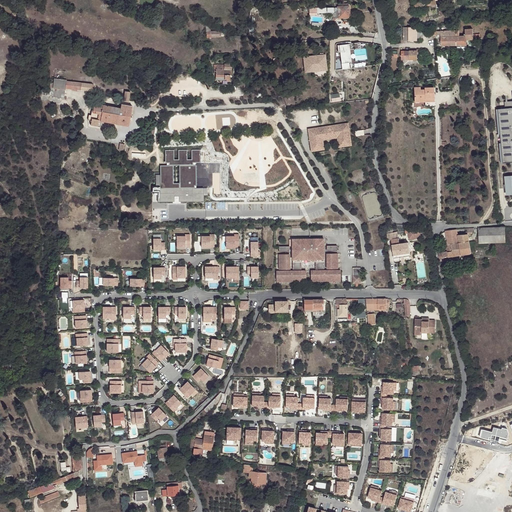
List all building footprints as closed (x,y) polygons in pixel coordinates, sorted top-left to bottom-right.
[(337,3),(338,17),(342,17),(345,17),(345,19),(350,18),(351,18),(351,14),(350,14),(349,5),(348,5),(347,3),(337,3)] [(211,33),(210,27),(205,26),(206,37),(210,37),(210,38),(221,37),(220,32),(211,33)] [(423,41),(423,28),(409,28),(410,41),(423,41)] [(459,31),(457,31),(432,32),(432,31),(431,31),(431,32),(426,32),(426,36),(435,36),(441,35),(441,46),(467,46),(467,41),(480,40),(480,37),(480,35),(473,35),(473,30),(465,30),(465,31),(465,37),(459,37),(459,31)] [(360,41),(337,44),(338,51),(340,51),(343,69),(350,68),(350,62),(352,61),(350,49),(361,47),(360,41)] [(390,72),(396,73),(398,52),(393,51),(390,72)] [(401,52),(401,60),(417,59),(417,51),(401,52)] [(324,55),(311,57),(313,70),(326,69),(324,55)] [(224,77),(224,80),(230,80),(230,76),(232,76),(232,70),(231,70),(231,64),(224,64),(224,66),(214,65),(214,74),(216,74),(215,76),(224,77)] [(54,78),(52,97),(64,99),(65,89),(92,92),(92,84),(66,81),(67,80),(54,78)] [(200,80),(171,82),(172,98),(201,96),(200,80)] [(435,103),(435,88),(425,88),(425,90),(422,90),(422,88),(415,88),(415,104),(435,103)] [(334,101),(341,100),(341,96),(340,92),(333,94),(334,101)] [(91,121),(101,122),(102,113),(101,113),(102,107),(93,106),(92,118),(88,117),(88,123),(91,123),(91,121)] [(102,113),(101,122),(111,124),(129,127),(132,107),(121,106),(120,110),(102,107),(101,113),(102,113)] [(511,108),(506,109),(498,109),(500,134),(502,134),(503,143),(500,143),(501,163),(511,162),(511,176),(506,177),(506,191),(511,191),(511,108)] [(100,129),(101,122),(91,121),(91,123),(90,128),(100,129)] [(101,122),(100,129),(110,131),(111,124),(101,122)] [(319,130),(307,131),(310,154),(318,153),(318,145),(318,143),(322,142),(324,152),(338,150),(336,140),(351,138),(348,122),(318,127),(319,130)] [(351,138),(336,140),(338,150),(352,147),(351,138)] [(188,149),(179,149),(179,159),(175,159),(175,150),(165,150),(165,162),(170,162),(170,166),(161,166),(161,185),(152,185),(152,192),(158,192),(158,201),(203,200),(203,187),(197,187),(197,166),(193,166),(193,163),(201,163),(201,149),(192,149),(192,159),(189,159),(188,149)] [(393,232),(392,227),(389,229),(390,238),(392,240),(398,239),(398,232),(395,232),(393,232)] [(479,228),(480,241),(505,240),(505,231),(506,231),(506,227),(479,228)] [(438,253),(439,257),(443,258),(472,253),(468,235),(467,235),(467,233),(464,233),(464,229),(456,229),(445,231),(447,241),(445,242),(447,251),(438,253)] [(185,237),(177,237),(177,248),(190,248),(190,235),(185,235),(185,237)] [(209,237),(201,237),(201,248),(214,248),(214,235),(209,235),(209,237)] [(226,248),(239,248),(239,235),(234,235),(234,237),(226,236),(226,248)] [(324,239),(293,240),(293,270),(299,270),(299,262),(318,262),(318,269),(324,269),(324,239)] [(161,240),(153,240),(154,250),(165,250),(165,243),(161,243),(161,240)] [(408,243),(400,244),(392,245),(394,256),(404,254),(405,257),(410,256),(408,243)] [(338,254),(327,254),(327,269),(338,269),(338,254)] [(290,255),(279,255),(279,270),(290,270),(290,255)] [(186,267),(173,267),(173,280),(178,280),(178,278),(186,278),(186,267)] [(218,267),(205,267),(205,278),(213,278),(213,280),(218,280),(218,267)] [(239,267),(226,267),(226,278),(234,278),(234,280),(239,280),(239,267)] [(258,267),(247,267),(247,274),(251,274),(251,278),(258,278),(258,267)] [(154,279),(161,279),(161,275),(165,275),(165,268),(154,268),(154,279)] [(353,268),(353,281),(361,281),(361,268),(353,268)] [(306,271),(276,272),(277,282),(306,282),(306,271)] [(341,271),(311,271),(311,282),(341,281),(341,275),(341,271)] [(88,288),(87,277),(80,277),(80,281),(77,281),(77,288),(88,288)] [(69,278),(61,278),(61,288),(72,288),(72,281),(69,281),(69,278)] [(346,299),(335,299),(336,317),(340,316),(341,317),(347,317),(347,305),(346,305),(346,299)] [(359,299),(359,304),(362,304),(363,312),(357,312),(357,318),(366,318),(364,299),(359,299)] [(387,299),(365,299),(366,310),(377,311),(378,309),(386,309),(386,305),(387,299)] [(84,300),(73,301),(74,308),(73,308),(73,313),(85,312),(84,300)] [(324,309),(324,300),(304,300),(304,301),(304,307),(304,309),(324,309)] [(288,301),(284,301),(277,301),(276,301),(276,304),(276,311),(276,312),(288,312),(288,301)] [(116,307),(103,307),(103,319),(111,319),(111,320),(116,320),(116,307)] [(135,314),(135,307),(124,307),(124,318),(131,318),(131,314),(135,314)] [(151,307),(140,307),(140,314),(144,314),(144,318),(151,318),(151,307)] [(170,314),(170,307),(159,307),(159,318),(166,318),(166,315),(170,314)] [(186,307),(175,307),(175,314),(179,314),(179,318),(186,318),(186,307)] [(217,307),(203,307),(203,319),(212,318),(212,320),(216,320),(217,307)] [(236,307),(224,307),(224,318),(232,318),(232,315),(236,315),(236,307)] [(87,316),(75,316),(75,321),(76,321),(76,328),(87,327),(87,316)] [(422,320),(415,320),(415,335),(422,335),(422,333),(435,333),(435,321),(429,321),(429,322),(422,322),(422,320)] [(88,333),(76,334),(76,338),(77,338),(77,346),(89,345),(88,333)] [(107,339),(107,352),(119,352),(119,344),(121,344),(121,339),(107,339)] [(187,339),(174,339),(174,344),(175,344),(176,352),(187,352),(187,339)] [(212,339),(211,350),(218,351),(218,347),(222,348),(223,340),(212,339)] [(169,353),(161,345),(156,350),(155,350),(152,353),(161,361),(169,353)] [(87,351),(75,352),(75,356),(76,356),(76,364),(87,363),(87,351)] [(159,363),(150,354),(146,357),(147,359),(142,364),(150,372),(159,363)] [(209,354),(206,365),(216,368),(218,361),(214,360),(215,356),(209,354)] [(121,360),(109,360),(109,373),(123,373),(123,368),(121,368),(121,360)] [(201,368),(193,376),(198,381),(201,379),(203,381),(209,376),(201,368)] [(90,371),(79,372),(80,379),(84,379),(84,383),(91,382),(90,371)] [(154,380),(142,381),(142,385),(143,385),(143,393),(154,392),(154,380)] [(110,393),(122,393),(122,385),(122,381),(110,381),(110,393)] [(179,390),(188,398),(191,395),(190,395),(196,389),(188,381),(179,390)] [(394,382),(384,382),(384,386),(383,390),(382,390),(381,394),(388,394),(394,394),(394,391),(394,382)] [(92,390),(81,390),(81,398),(80,398),(81,402),(93,401),(92,390)] [(165,403),(174,412),(177,409),(176,408),(182,403),(174,395),(165,403)] [(240,397),(234,396),(233,407),(247,407),(247,395),(244,395),(240,395),(240,397)] [(261,395),(253,395),(252,406),(257,406),(260,406),(260,408),(264,408),(264,402),(264,396),(261,395)] [(269,402),(268,408),(272,408),(272,406),(276,407),(280,407),(281,396),(272,396),(269,396),(269,402)] [(216,397),(205,408),(209,411),(220,400),(216,397)] [(286,397),(286,407),(290,407),(294,407),(294,409),(297,409),(298,403),(298,397),(294,397),(286,397)] [(302,403),(302,409),(306,410),(306,408),(310,408),(314,408),(314,398),(306,397),(303,397),(302,403)] [(387,398),(381,397),(381,401),(383,401),(383,405),(382,409),(393,410),(393,402),(393,398),(387,398)] [(328,398),(320,398),(319,408),(324,409),(327,409),(327,411),(331,411),(331,404),(332,399),(328,398)] [(336,399),(336,405),(336,411),(339,411),(339,409),(343,409),(348,410),(348,399),(340,399),(336,399)] [(356,400),(353,400),(352,412),(366,412),(366,402),(360,402),(360,400),(356,400)] [(159,407),(151,415),(156,420),(159,418),(161,420),(167,415),(159,407)] [(132,413),(133,424),(137,424),(137,423),(144,423),(144,412),(132,413)] [(124,413),(113,414),(114,425),(121,424),(121,421),(125,420),(124,413)] [(393,414),(382,413),(382,418),(382,421),(380,421),(380,425),(386,425),(392,425),(392,422),(393,414)] [(105,415),(94,416),(95,426),(102,426),(102,422),(106,422),(105,415)] [(76,417),(77,428),(84,428),(88,428),(88,416),(76,417)] [(241,427),(227,427),(227,437),(233,437),(233,439),(237,439),(240,439),(241,427)] [(250,430),(245,429),(245,440),(253,440),(257,440),(257,428),(254,428),(253,430),(250,430)] [(266,428),(262,428),(262,441),(265,441),(274,441),(274,431),(270,430),(266,430),(266,428)] [(381,436),(381,440),(392,441),(392,433),(392,429),(386,429),(380,429),(380,432),(381,432),(381,436)] [(287,431),(282,431),(282,442),(290,442),(294,442),(294,430),(290,430),(290,431),(287,431)] [(303,430),(299,430),(299,442),(302,442),(311,443),(311,432),(307,432),(303,432),(303,430)] [(320,433),(316,432),(315,443),(324,443),(327,443),(327,437),(328,431),(324,431),(324,433),(320,433)] [(336,432),(333,431),(332,437),(332,444),(336,444),(344,444),(344,434),(340,433),(336,433),(336,432)] [(348,432),(348,444),(351,444),(355,445),(355,443),(362,443),(362,433),(348,432)] [(198,448),(203,448),(212,450),(213,441),(214,437),(204,435),(203,440),(195,439),(194,447),(198,448)] [(391,445),(381,444),(381,449),(381,452),(379,452),(379,456),(385,456),(391,456),(391,453),(391,445)] [(167,448),(158,449),(159,458),(168,457),(167,448)] [(137,451),(122,453),(123,463),(135,461),(135,463),(143,461),(146,461),(146,456),(147,456),(147,455),(145,455),(138,456),(137,451)] [(82,468),(81,453),(72,454),(74,470),(74,471),(82,468)] [(112,454),(97,455),(97,460),(94,460),(94,467),(102,466),(102,465),(113,464),(112,454)] [(385,460),(379,460),(378,463),(380,464),(380,467),(380,472),(390,472),(391,464),(391,460),(385,460)] [(249,471),(252,471),(253,466),(244,465),(243,472),(249,473),(249,471)] [(348,466),(338,465),(337,474),(337,477),(349,478),(350,474),(348,474),(348,470),(348,466)] [(82,474),(82,469),(60,478),(28,491),(29,494),(30,497),(54,487),(53,485),(82,474)] [(267,473),(252,471),(249,471),(249,473),(249,475),(251,476),(251,478),(251,480),(251,483),(254,483),(254,485),(259,485),(259,484),(265,484),(267,473)] [(349,481),(337,481),(337,484),(336,493),(347,493),(347,489),(347,485),(349,485),(349,481)] [(178,482),(167,483),(167,489),(162,490),(163,496),(168,496),(180,495),(179,490),(179,489),(178,483),(178,482)] [(379,490),(371,488),(368,498),(372,499),(376,500),(375,502),(379,503),(380,497),(382,491),(379,490)] [(135,494),(136,500),(136,501),(148,500),(147,490),(135,491),(135,494)] [(59,495),(58,491),(39,499),(40,503),(59,495)] [(384,498),(382,504),(386,505),(386,503),(390,504),(394,505),(397,495),(389,493),(386,492),(384,498)] [(401,497),(398,508),(411,511),(414,502),(408,500),(408,499),(405,498),(401,497)]
